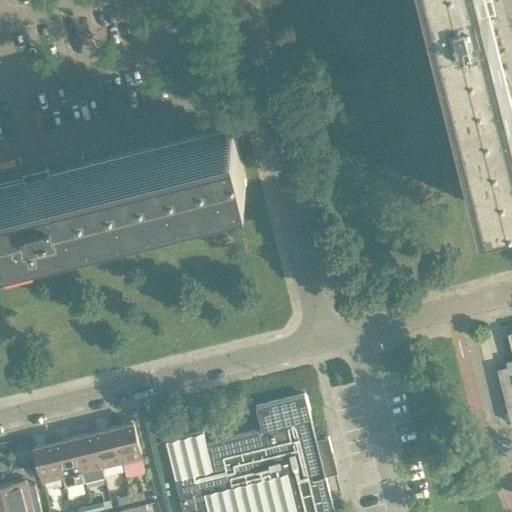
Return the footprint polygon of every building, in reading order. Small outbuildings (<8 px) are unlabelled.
[(511,200),(511,109),(484,0),(426,0),(479,209),(511,200)] [(232,127),(49,173),(0,185),(0,243),(246,182),(232,127)] [(511,363),(497,367),(511,422),(511,421),(511,329),(507,331),(511,350),(511,363)] [(202,431),(166,440),(175,476),(187,473),(192,491),(180,493),(184,511),(333,511),(319,452),(330,449),(327,438),(316,440),(310,417),(205,443),(202,431)] [(134,420),(113,425),(122,461),(142,456),(134,420)] [(113,425),(93,430),(102,466),(122,461),(113,425)] [(102,466),(93,430),(74,435),(83,471),(102,466)] [(26,435),(12,439),(13,446),(28,443),(26,435)] [(85,480),(83,471),(74,435),(54,440),(63,476),(65,485),(85,480)] [(63,476),(54,440),(34,445),(42,481),(63,476)] [(26,478),(0,485),(7,511),(42,511),(35,482),(27,484),(26,478)] [(143,490),(130,493),(132,500),(144,497),(143,490)] [(119,503),(132,500),(130,493),(118,496),(119,503)] [(103,500),(90,503),(92,510),(105,507),(103,500)] [(79,511),(84,511),(92,510),(90,503),(78,506),(79,511)] [(146,503),(133,506),(134,511),(138,511),(148,510),(146,503)]
